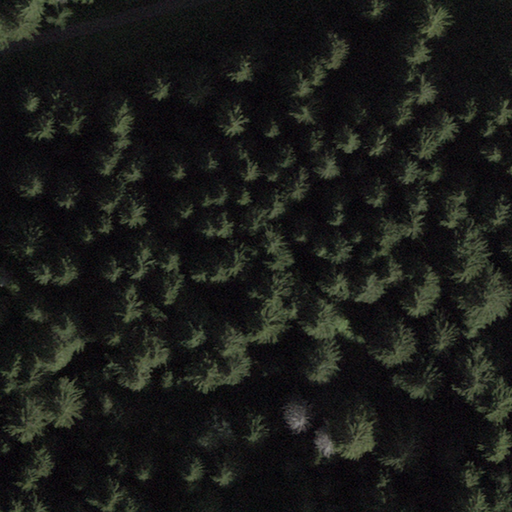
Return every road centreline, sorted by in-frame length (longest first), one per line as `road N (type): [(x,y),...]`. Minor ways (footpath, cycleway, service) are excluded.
road 1 (track): [(511,302),(473,333),(377,374),(336,377),(305,399),(252,387),(225,342),(181,354),(119,347),(69,311),(44,312),(37,285),(214,146),(207,121),(41,45)]
road 2 (track): [(236,0),(0,55)]
